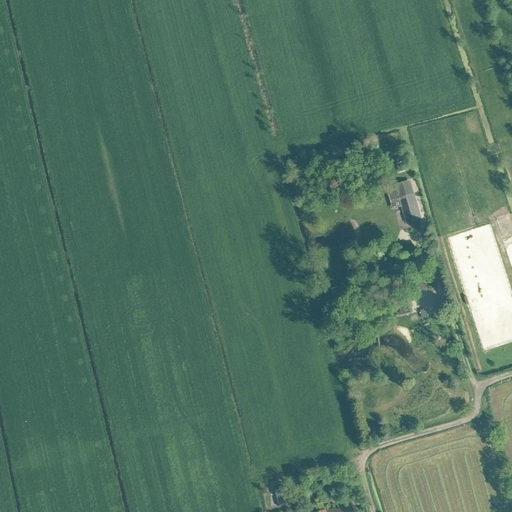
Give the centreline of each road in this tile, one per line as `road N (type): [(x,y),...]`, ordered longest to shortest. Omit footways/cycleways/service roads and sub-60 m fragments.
road 1 (track): [(372,511),(360,471),(364,453),(468,418),(480,387),(511,377)]
road 2 (track): [(480,387),(468,373),(423,224)]
